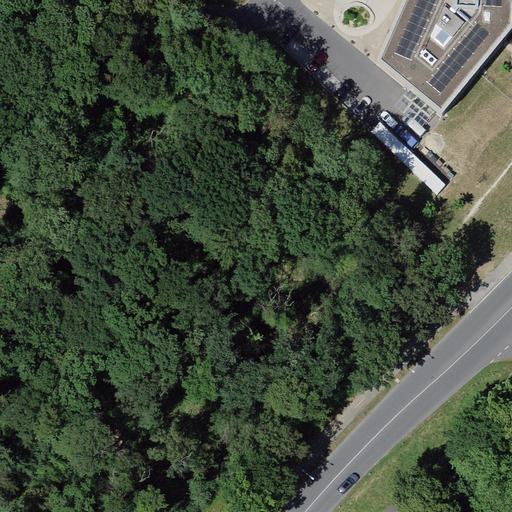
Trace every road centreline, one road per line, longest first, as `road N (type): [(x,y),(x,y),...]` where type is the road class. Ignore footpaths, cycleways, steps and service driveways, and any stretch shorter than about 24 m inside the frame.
road 1 (primary): [(304,511),(506,315)]
road 2 (residential): [(421,133),(273,0)]
